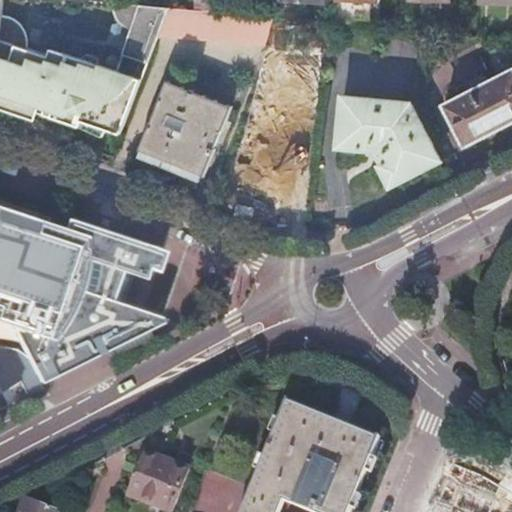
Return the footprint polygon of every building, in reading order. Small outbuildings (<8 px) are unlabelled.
[(5,0),(0,0),(0,103),(9,107),(45,119),(46,116),(54,118),(80,128),(83,119),(108,129),(122,134),(143,79),(132,75),(120,71),(101,63),(99,57),(88,52),(83,56),(54,45),(51,52),(49,51),(41,48),(27,42),(26,37),(24,32),(21,27),(18,23),(14,19),(9,16),(4,14),(5,0)] [(196,0),(196,10),(217,12),(217,0),(196,0)] [(170,7),(115,2),(115,7),(116,12),(118,16),(120,20),(123,24),(127,27),(131,29),(134,30),(125,54),(149,63),(159,36),(170,7)] [(196,10),(170,7),(159,36),(268,47),(275,18),(217,12),(196,10)] [(409,19),(409,31),(424,32),(424,20),(409,19)] [(462,98),(446,107),(466,146),(511,122),(511,72),(492,83),(487,75),(458,89),(462,98)] [(152,122),(140,150),(206,177),(217,149),(215,149),(223,130),(224,131),(234,108),(169,81),(158,108),(160,108),(154,123),(152,122)] [(343,97),(339,148),(371,150),(370,154),(377,160),(380,159),(384,166),(382,167),(392,187),(443,162),(411,103),(343,97)] [(269,131),(250,130),(248,204),(308,205),(310,124),(269,123),(269,131)] [(25,351),(39,354),(84,234),(19,212),(0,205),(0,321),(12,326),(25,351)] [(39,354),(34,369),(40,381),(92,355),(134,238),(93,226),(90,235),(84,234),(39,354)] [(134,238),(92,355),(163,320),(160,319),(162,318),(122,304),(133,274),(143,278),(147,266),(157,270),(164,249),(134,238)] [(282,422),(245,511),(282,511),(286,502),(310,511),(351,511),(373,459),(375,459),(383,440),(289,401),(281,421),(282,422)] [(174,511),(191,471),(145,453),(129,496),(153,506),(168,511),(174,511)] [(511,511),(511,474),(504,472),(500,482),(462,468),(445,511),(511,511)] [(61,511),(27,499),(22,511),(61,511)]
